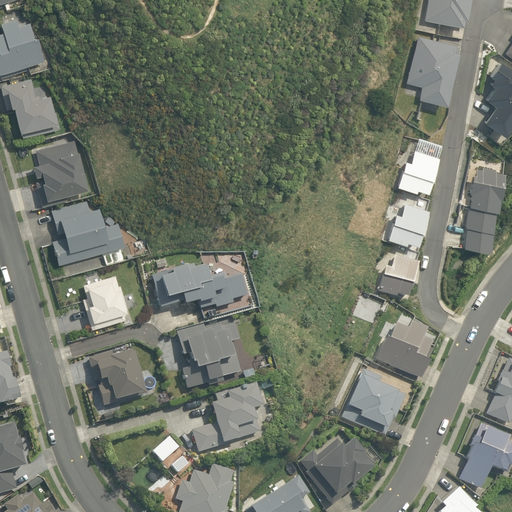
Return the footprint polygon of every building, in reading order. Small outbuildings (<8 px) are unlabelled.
[(426,0),(422,21),(460,28),(460,26),(463,27),(467,0),(426,0)] [(17,26),(15,19),(0,23),(0,27),(1,33),(0,33),(0,77),(27,70),(26,66),(43,62),(37,38),(33,39),(29,23),(17,26)] [(511,60),(511,35),(511,36),(511,40),(503,54),(511,60)] [(416,37),(404,83),(419,87),(416,100),(443,107),(456,54),(457,48),(453,47),(453,45),(416,37)] [(500,137),(511,120),(511,72),(498,62),(487,77),(490,80),(487,85),(491,88),(483,100),(492,107),(481,123),(500,137)] [(35,99),(30,79),(0,85),(0,86),(5,109),(13,108),(18,132),(20,132),(21,137),(58,129),(55,112),(52,113),(48,96),(35,99)] [(86,190),(74,141),(35,150),(38,164),(32,166),(35,177),(41,176),(42,180),(35,182),(41,206),(66,200),(65,195),(86,190)] [(430,178),(436,158),(412,150),(408,163),(404,162),(395,187),(413,193),(414,190),(424,194),(428,183),(431,183),(432,178),(430,178)] [(461,248),(484,253),(491,212),(493,212),(495,199),(496,199),(501,173),(493,172),(493,169),(481,167),(480,170),(474,169),(473,175),(472,175),(468,194),(469,194),(463,228),(465,228),(461,248)] [(88,210),(85,201),(50,210),(56,234),(61,232),(63,238),(51,241),(57,265),(124,247),(117,223),(102,227),(97,208),(88,210)] [(419,230),(426,211),(402,203),(398,216),(394,214),(385,240),(403,246),(404,243),(414,246),(418,235),(421,236),(423,231),(419,230)] [(410,283),(416,263),(393,256),(389,269),(384,267),(376,292),(393,298),(394,295),(404,299),(408,288),(411,289),(413,284),(410,283)] [(207,276),(204,265),(193,267),(192,265),(151,276),(159,308),(182,302),(183,305),(197,301),(199,309),(214,305),(215,308),(232,303),(231,300),(245,296),(240,275),(225,279),(223,272),(207,276)] [(117,286),(114,275),(82,284),(86,298),(82,299),(90,329),(124,319),(122,312),(124,311),(124,310),(126,310),(119,285),(117,286)] [(417,380),(431,350),(426,348),(428,342),(419,338),(423,329),(409,322),(406,329),(395,324),(387,339),(384,338),(374,359),(417,380)] [(237,340),(232,324),(219,327),(218,325),(203,329),(202,325),(176,332),(182,355),(187,354),(189,360),(186,361),(188,367),(180,370),(185,389),(207,383),(207,385),(222,381),(220,377),(239,372),(231,342),(237,340)] [(146,394),(133,349),(111,356),(110,352),(87,358),(93,381),(98,380),(99,385),(97,385),(102,406),(146,394)] [(0,404),(19,398),(13,378),(11,378),(8,367),(10,367),(6,351),(0,352),(0,404)] [(511,361),(507,359),(501,373),(499,372),(495,382),(497,383),(491,395),(493,395),(484,415),(507,425),(511,412),(511,361)] [(380,378),(361,370),(340,418),(382,438),(391,419),(393,420),(403,396),(377,384),(380,378)] [(220,444),(257,432),(250,410),(260,407),(253,384),(242,388),(242,387),(238,388),(238,389),(230,391),(229,389),(213,394),(216,402),(208,405),(213,423),(190,430),(196,453),(221,445),(220,444)] [(18,428),(25,426),(22,412),(15,414),(18,428)] [(0,493),(15,489),(11,472),(27,468),(15,422),(0,426),(0,493)] [(465,461),(457,480),(479,490),(488,467),(505,474),(511,456),(511,444),(504,441),(506,436),(479,424),(473,438),(471,437),(467,447),(469,448),(463,460),(465,461)] [(353,483),(371,469),(360,455),(362,453),(351,440),(342,448),(335,440),(315,456),(311,452),(298,462),(306,472),(303,473),(330,506),(345,493),(346,494),(356,486),(353,483)] [(177,511),(225,511),(227,508),(223,507),(232,484),(228,482),(232,472),(211,464),(207,476),(192,471),(188,483),(180,481),(174,500),(181,502),(177,511)] [(308,494),(297,477),(243,511),(308,511),(300,499),(308,494)] [(473,511),(471,509),(474,507),(457,488),(439,504),(442,507),(437,511),(473,511)] [(40,505),(32,492),(20,500),(17,495),(3,505),(6,510),(3,511),(49,511),(51,511),(44,502),(40,505)]
